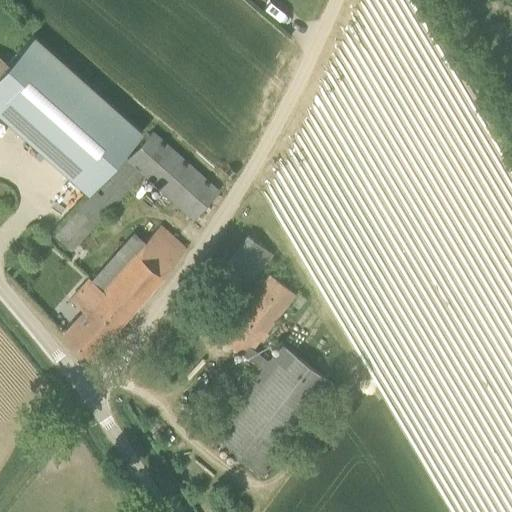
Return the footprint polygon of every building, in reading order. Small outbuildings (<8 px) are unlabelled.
[(42,26),(0,69),(0,98),(91,185),(147,126),(42,26)] [(194,219),(219,189),(152,131),(127,158),(55,235),(71,250),(142,174),(194,219)] [(229,266),(257,277),(269,245),(241,234),(229,266)] [(91,357),(174,262),(147,240),(145,241),(102,289),(89,277),(71,298),(84,310),(64,332),(91,357)] [(221,337),(246,357),(253,348),(297,291),(271,272),(221,337)] [(253,348),(246,357),(262,369),(211,435),(262,475),(333,383),(282,344),(269,361),(253,348)]
